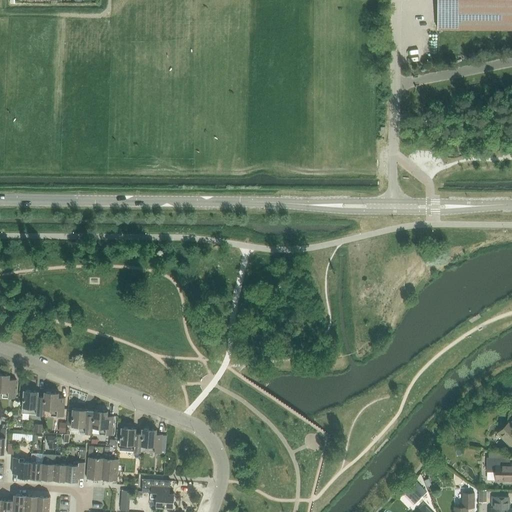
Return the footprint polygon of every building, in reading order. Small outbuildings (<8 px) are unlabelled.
[(511,0),(437,0),(437,29),(511,29),(511,0)] [(0,373),(0,390),(3,391),(2,397),(15,398),(16,380),(10,379),(10,375),(0,373)] [(23,390),(22,413),(43,415),(44,409),(43,409),(44,396),(38,395),(38,393),(39,391),(23,390)] [(44,391),(44,394),(44,396),(43,409),(44,409),(51,409),(51,415),(64,416),(65,397),(59,397),(59,392),(44,391)] [(72,409),(71,426),(80,426),(79,432),(92,433),(92,427),(93,412),(88,412),(88,410),(72,408),(72,409)] [(93,410),(93,412),(92,427),(100,428),(100,434),(113,435),(114,416),(108,415),(108,411),(93,410)] [(511,421),(511,423),(509,422),(498,433),(511,447),(511,421)] [(34,424),(34,432),(42,433),(42,424),(34,424)] [(121,427),(120,450),(140,451),(141,445),(141,432),(136,432),(136,431),(136,428),(121,427)] [(142,428),(142,431),(141,432),(141,445),(149,446),(148,452),(161,453),(162,434),(156,434),(157,430),(142,428)] [(47,435),(47,442),(49,443),(49,448),(56,449),(56,436),(47,435)] [(31,462),(30,477),(42,478),(43,463),(36,462),(37,454),(31,453),(31,462)] [(44,454),(43,463),(42,478),(54,479),(56,455),(44,454)] [(56,455),(54,479),(66,480),(67,465),(60,464),(61,455),(56,455)] [(102,479),(103,458),(88,456),(86,478),(102,479)] [(30,477),(31,462),(24,462),(24,458),(13,457),(12,472),(18,473),(17,476),(30,477)] [(504,480),(511,479),(511,465),(504,466),(504,458),(486,457),(486,472),(496,472),(495,482),(504,482),(504,480)] [(119,459),(103,458),(102,479),(117,480),(119,459)] [(67,465),(66,480),(78,481),(78,477),(84,477),(85,463),(85,462),(74,461),(73,465),(67,465)] [(156,507),(173,508),(174,493),(169,492),(170,480),(143,478),(142,488),(151,489),(150,498),(156,498),(156,507)] [(404,493),(414,504),(426,492),(417,482),(404,493)] [(121,490),(120,510),(129,510),(130,506),(130,499),(130,490),(121,490)] [(467,511),(468,507),(474,507),(474,493),(462,493),(462,507),(454,507),(453,511),(467,511)] [(14,494),(14,500),(13,511),(20,511),(19,511),(24,511),(26,495),(14,494)] [(26,495),(24,511),(29,511),(30,511),(34,511),(37,511),(38,496),(26,495)] [(38,496),(37,511),(49,511),(50,496),(38,496)] [(491,509),(490,511),(511,511),(511,509),(508,509),(508,497),(492,497),(492,505),(494,505),(494,509),(491,509)] [(14,500),(2,499),(0,511),(12,511),(13,511),(14,500)]
